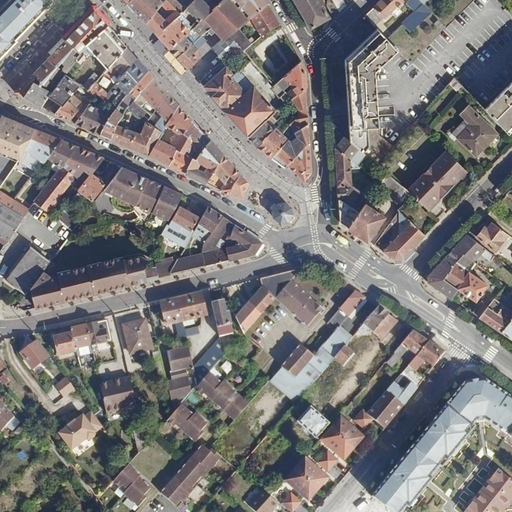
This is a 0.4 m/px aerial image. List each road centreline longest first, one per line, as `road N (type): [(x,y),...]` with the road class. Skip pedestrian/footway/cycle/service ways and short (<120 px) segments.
road 1 (residential): [(291,246),(194,190),(19,111)]
road 2 (tertiary): [(269,263),(9,326)]
road 3 (residential): [(104,0),(247,160),(288,188)]
road 4 (tertiary): [(326,511),(469,340)]
road 5 (tertiary): [(400,281),(511,165)]
road 6 (residential): [(324,192),(313,50)]
